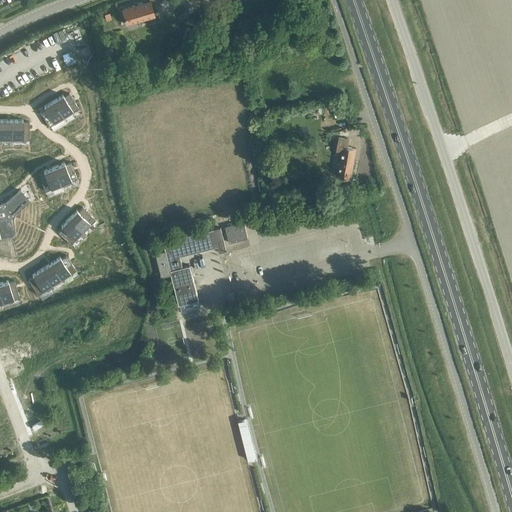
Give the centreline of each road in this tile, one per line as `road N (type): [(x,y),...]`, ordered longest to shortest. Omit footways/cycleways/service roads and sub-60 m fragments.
road 1 (primary): [(352,0),(511,495)]
road 2 (unclassified): [(493,511),(358,75)]
road 3 (unclassified): [(392,0),(511,370)]
road 4 (residential): [(0,111),(24,112),(69,145),(84,174),(42,252),(27,263),(0,264)]
